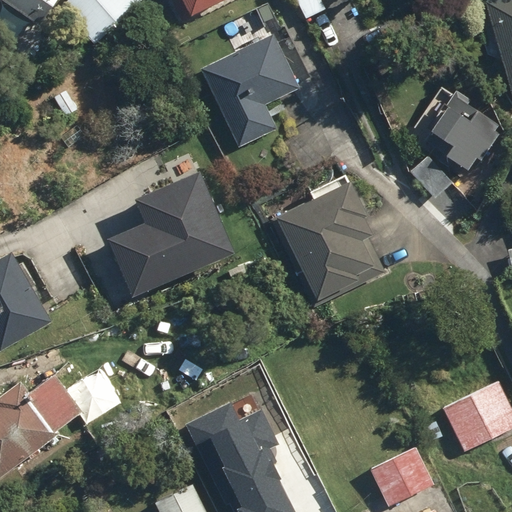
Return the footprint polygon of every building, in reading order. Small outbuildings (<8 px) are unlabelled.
[(0,0),(39,27),(57,0),(0,0)] [(69,0),(60,9),(95,46),(143,0),(69,0)] [(166,0),(177,23),(226,0),(166,0)] [(295,0),(305,19),(325,10),(320,0),(295,0)] [(511,0),(491,0),(483,3),(511,94),(511,0)] [(270,34),(200,69),(238,147),(276,129),(264,104),(296,88),(270,34)] [(68,87),(51,98),(67,121),(84,109),(68,87)] [(465,119),(446,107),(428,136),(450,150),(445,157),(473,175),(503,128),(472,108),(465,119)] [(143,225),(107,240),(132,300),(234,259),(199,173),(133,200),(143,225)] [(349,178),(271,220),(316,303),(338,290),(341,294),(374,276),(356,243),(371,234),(362,217),(369,214),(349,178)] [(12,254),(0,260),(0,353),(51,326),(12,254)] [(243,259),(221,270),(230,287),(252,276),(243,259)] [(0,479),(58,435),(56,432),(82,413),(53,375),(27,394),(18,383),(0,396),(0,479)] [(511,408),(499,381),(442,409),(463,452),(511,428),(511,408)] [(416,447),(368,470),(386,507),(433,485),(416,447)] [(314,511),(331,504),(311,462),(268,483),(282,511),(314,511)] [(205,511),(190,485),(153,505),(156,511),(205,511)]
